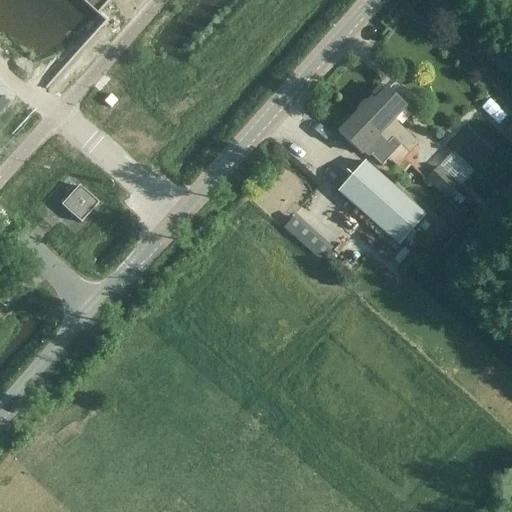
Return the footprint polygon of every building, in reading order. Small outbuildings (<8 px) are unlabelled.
[(383,88),(356,115),(395,153),(403,160),(411,152),(417,144),(393,121),(395,119),(405,109),(401,105),(383,88)] [(342,131),(338,134),(358,153),(360,155),(364,151),(381,167),(388,160),(396,167),(403,160),(395,153),(356,115),(352,119),(350,117),(347,117),(345,118),(339,125),(339,128),(342,131)] [(433,174),(426,181),(446,200),(459,187),(457,186),(466,177),(448,159),(433,174)] [(425,217),(364,163),(338,192),(399,246),(425,217)] [(62,207),(81,224),(98,205),(79,188),(62,207)] [(320,260),(333,247),(297,213),(285,226),(320,260)]
